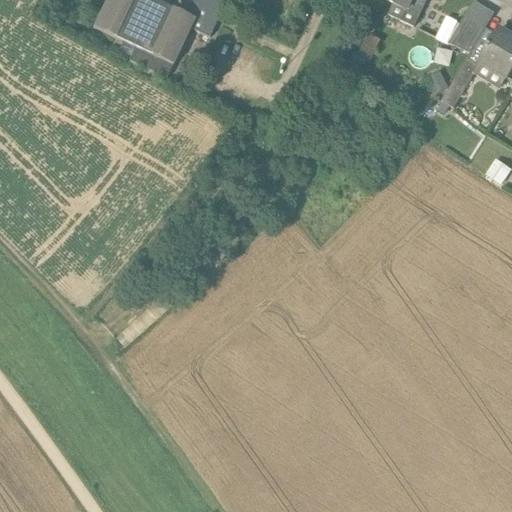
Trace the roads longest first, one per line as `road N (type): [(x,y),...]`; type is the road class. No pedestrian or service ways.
road 1 (track): [(0,238),(81,326),(216,511)]
road 2 (track): [(94,511),(0,381)]
